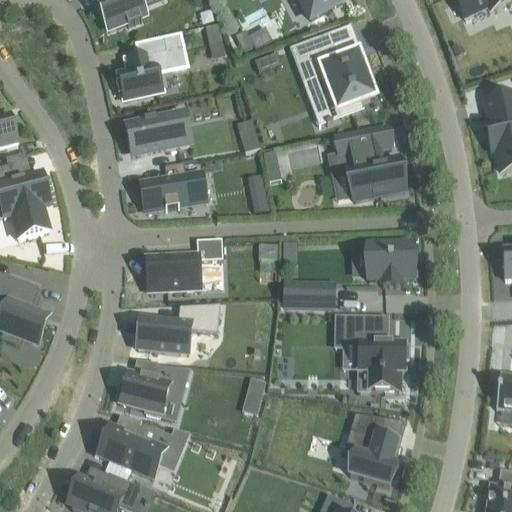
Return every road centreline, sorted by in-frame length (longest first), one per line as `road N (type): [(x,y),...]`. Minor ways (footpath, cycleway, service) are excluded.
road 1 (unclassified): [(112,237),(467,218)]
road 2 (unclassified): [(440,511),(464,399),(467,218)]
road 3 (unclassified): [(112,237),(109,319),(92,398),(27,511)]
road 4 (unclassified): [(40,0),(65,12),(86,57),(112,237)]
road 5 (unclassified): [(0,449),(51,372),(73,312),(78,239)]
road 6 (unclassified): [(402,0),(450,130),(467,218)]
road 7 (unclassified): [(78,239),(63,160),(30,95),(0,69)]
